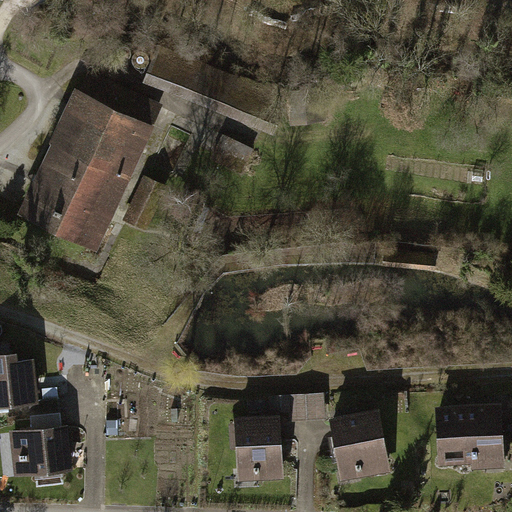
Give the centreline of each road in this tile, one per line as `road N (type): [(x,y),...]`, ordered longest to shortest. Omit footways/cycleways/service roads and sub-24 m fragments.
road 1 (track): [(0,315),(197,385),(235,390),(511,377)]
road 2 (track): [(151,368),(225,268),(371,257)]
